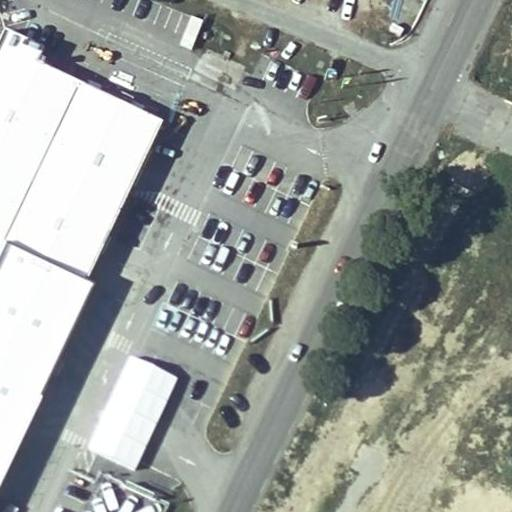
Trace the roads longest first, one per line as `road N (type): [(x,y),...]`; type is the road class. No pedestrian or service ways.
road 1 (secondary): [(226,511),(435,77)]
road 2 (unclassified): [(435,77),(236,0)]
